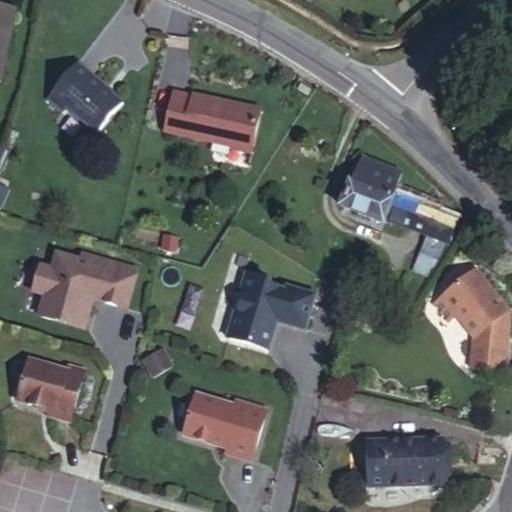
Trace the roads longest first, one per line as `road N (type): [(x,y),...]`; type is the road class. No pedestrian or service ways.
road 1 (secondary): [(213,0),(304,47),(390,110)]
road 2 (tertiary): [(511,239),(390,110)]
road 3 (secondary): [(390,110),(492,0)]
